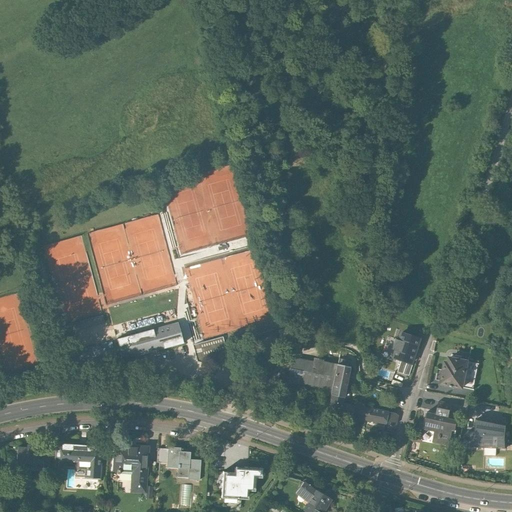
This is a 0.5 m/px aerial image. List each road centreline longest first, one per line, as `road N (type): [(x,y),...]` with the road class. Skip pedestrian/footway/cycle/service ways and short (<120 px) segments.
road 1 (unclassified): [(390,476),(511,110)]
road 2 (track): [(310,344),(293,300),(282,190),(240,116),(245,80),(219,25),(235,0)]
road 3 (residential): [(0,437),(100,424),(184,433),(203,414)]
road 4 (primary): [(0,415),(74,402),(203,414)]
road 5 (primary): [(203,414),(390,476)]
road 6 (primary): [(390,476),(511,503)]
